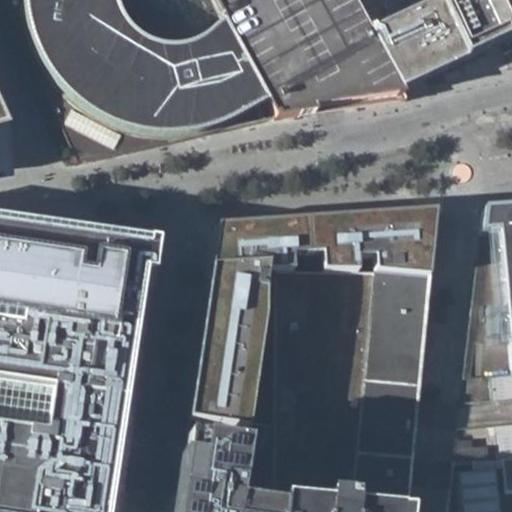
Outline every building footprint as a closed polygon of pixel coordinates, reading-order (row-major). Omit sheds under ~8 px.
[(365,33),(346,0),(19,0),(20,16),(23,35),(27,50),(34,66),(51,91),(66,106),(81,118),(94,126),(109,133),(127,139),(146,142),(174,143),(189,141),(204,137),(234,125),(265,108),(271,121),(293,118),(338,111),(402,102),(397,92),(365,33)] [(511,0),(417,0),(405,5),(410,15),(365,33),(397,92),(425,79),(442,71),(502,43),(511,38),(511,0)] [(0,180),(28,178),(0,105),(0,180)] [(511,203),(482,206),(479,232),(498,231),(508,372),(511,371),(511,203)] [(212,228),(171,511),(271,511),(238,508),(246,443),(273,272),(355,273),(373,275),(427,281),(435,212),(212,228)] [(0,511),(112,511),(125,431),(147,277),(151,278),(153,261),(148,260),(70,271),(67,248),(67,246),(66,244),(65,243),(64,241),(62,240),(61,239),(59,238),(57,238),(55,238),(53,238),(51,238),(50,239),(48,240),(47,242),(46,243),(45,245),(33,269),(0,252),(0,511)] [(45,245),(0,238),(0,252),(33,269),(45,245)] [(70,271),(148,260),(67,248),(70,271)] [(404,511),(427,281),(373,275),(349,511),(404,511)] [(455,439),(446,511),(511,511),(511,461),(500,462),(485,463),(484,445),(470,446),(470,438),(455,439)]
